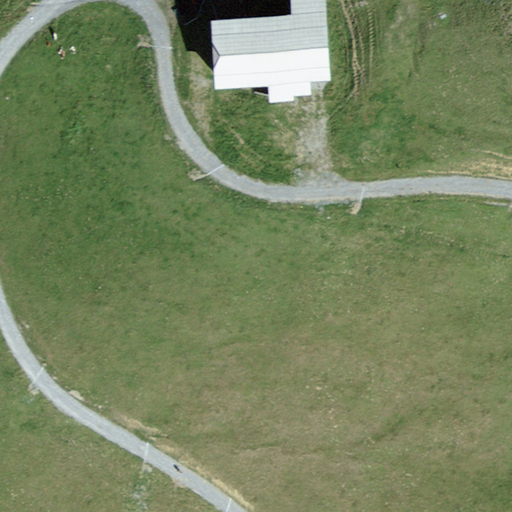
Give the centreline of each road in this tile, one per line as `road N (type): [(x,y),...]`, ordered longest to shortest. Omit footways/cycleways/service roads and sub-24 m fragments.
road 1 (track): [(143,0),(157,18),(182,128),(201,156),(239,183),(306,194),(456,185),(511,191)]
road 2 (track): [(235,511),(60,397),(21,351),(0,302)]
